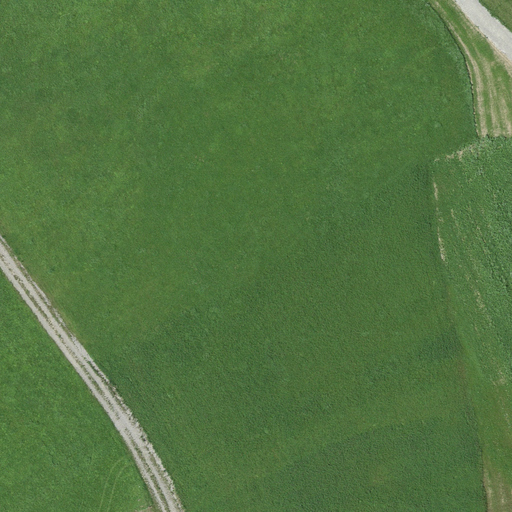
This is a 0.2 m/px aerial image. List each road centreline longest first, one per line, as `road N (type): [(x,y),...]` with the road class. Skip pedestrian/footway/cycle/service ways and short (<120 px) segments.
road 1 (track): [(169,511),(100,392),(0,255)]
road 2 (track): [(453,0),(493,68),(499,127)]
